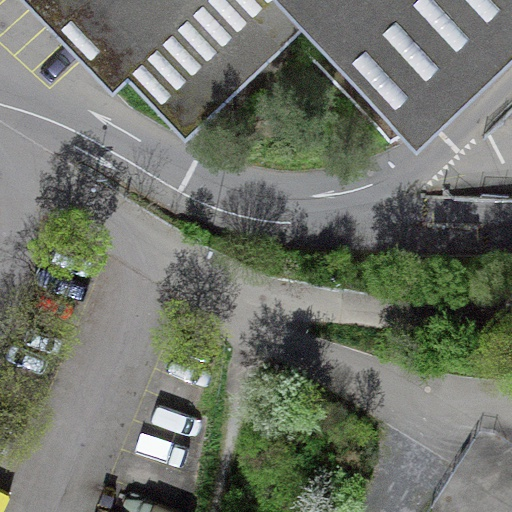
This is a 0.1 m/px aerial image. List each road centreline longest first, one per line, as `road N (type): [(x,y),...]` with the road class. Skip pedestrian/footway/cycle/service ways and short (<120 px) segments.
road 1 (residential): [(259,302),(0,165)]
road 2 (track): [(259,302),(449,316),(511,307)]
